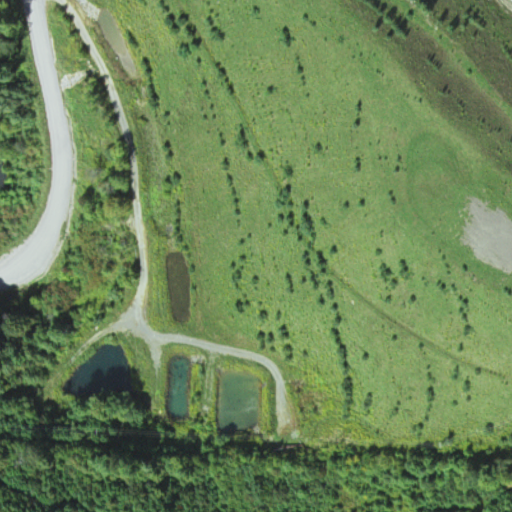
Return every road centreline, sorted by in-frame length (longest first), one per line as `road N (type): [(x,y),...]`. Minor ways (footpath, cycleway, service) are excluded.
road 1 (residential): [(0,341),(105,348),(126,331),(126,250),(61,99),(44,0)]
road 2 (track): [(0,428),(83,402),(105,348)]
